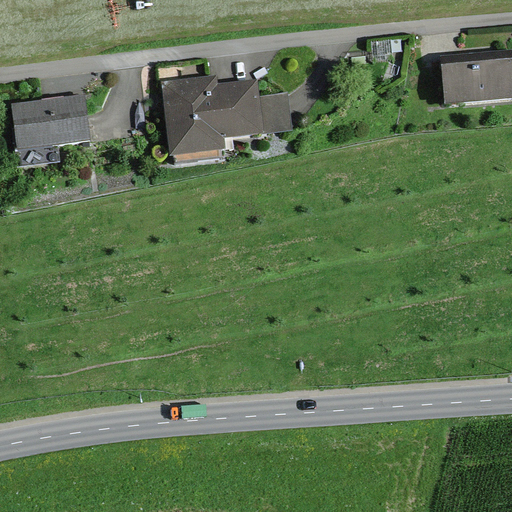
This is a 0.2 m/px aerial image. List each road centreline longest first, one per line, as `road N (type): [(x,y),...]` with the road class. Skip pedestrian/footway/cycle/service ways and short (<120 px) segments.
road 1 (residential): [(511,19),(0,75)]
road 2 (tertiary): [(511,400),(194,421),(0,448)]
